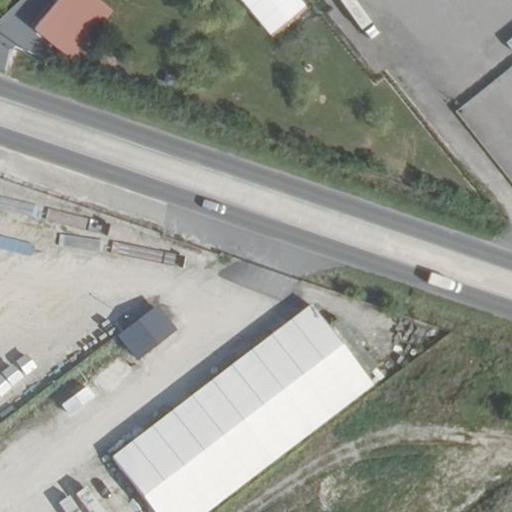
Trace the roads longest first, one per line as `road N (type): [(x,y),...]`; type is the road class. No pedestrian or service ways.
road 1 (primary): [(0,136),(511,310)]
road 2 (primary): [(511,261),(0,88)]
road 3 (unknown): [(0,233),(52,261),(262,294),(306,240)]
